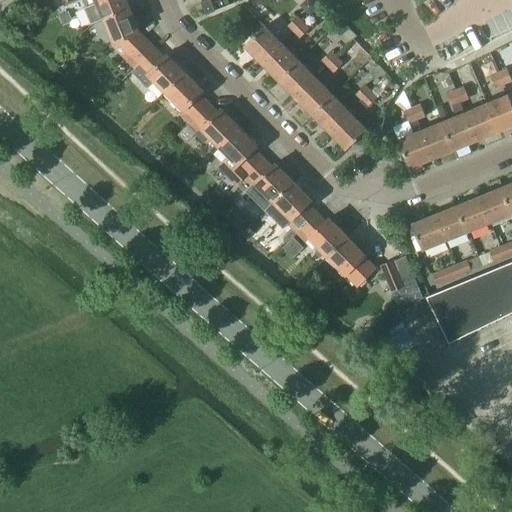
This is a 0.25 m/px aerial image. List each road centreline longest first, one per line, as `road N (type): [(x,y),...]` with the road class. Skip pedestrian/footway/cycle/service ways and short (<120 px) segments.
road 1 (secondary): [(443,511),(0,121)]
road 2 (residential): [(511,156),(417,194),(332,182),(175,24),(166,0)]
road 3 (residential): [(483,46),(431,67),(395,0)]
